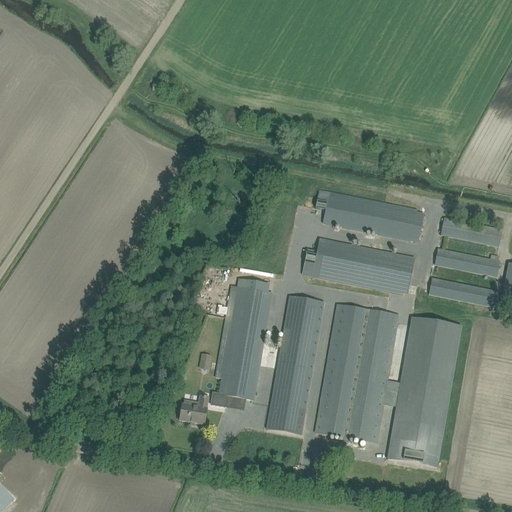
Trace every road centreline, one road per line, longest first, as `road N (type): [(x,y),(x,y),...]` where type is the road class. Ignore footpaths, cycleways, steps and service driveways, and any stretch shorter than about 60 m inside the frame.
road 1 (unclassified): [(445,511),(110,461),(54,448),(0,422)]
road 2 (track): [(0,275),(179,0)]
